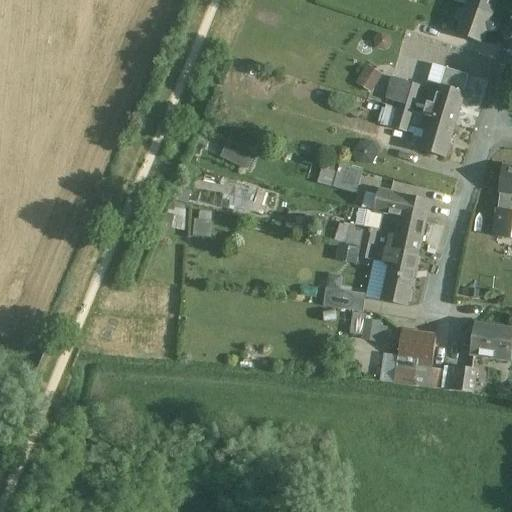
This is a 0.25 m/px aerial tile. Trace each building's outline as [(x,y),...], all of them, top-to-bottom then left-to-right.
[(497,0),(468,0),(465,10),(459,11),(456,20),(460,25),(457,34),(482,43),(486,31),(491,33),(496,31),(499,25),(495,21),(490,20),(497,0)] [(367,64),(357,83),(373,91),(383,72),(367,64)] [(468,82),(447,76),(444,88),(464,94),(468,82)] [(420,89),(392,81),(385,102),(414,111),(420,89)] [(444,88),(438,86),(433,105),(427,103),(423,116),(455,125),(464,94),(444,88)] [(398,111),(385,107),(380,125),(393,128),(398,111)] [(412,115),(402,112),(398,111),(393,128),(407,133),(412,115)] [(455,125),(423,116),(419,130),(425,132),(419,150),(445,158),(455,125)] [(361,139),(353,157),(371,165),(379,147),(361,139)] [(253,156),(256,150),(231,140),(229,146),(253,156)] [(226,147),(221,157),(248,169),(253,158),(226,147)] [(364,172),(326,161),(320,182),(358,193),(364,172)] [(511,168),(504,167),(499,204),(498,212),(511,214),(511,168)] [(430,203),(380,192),(376,212),(385,214),(426,223),(430,203)] [(426,223),(385,214),(381,231),(379,231),(376,246),(419,255),(426,223)] [(365,228),(351,225),(347,244),(361,248),(362,244),(365,228)] [(379,231),(365,228),(362,244),(376,246),(379,231)] [(419,255),(376,246),(373,261),(389,265),(381,301),(409,307),(419,255)] [(365,295),(326,289),(324,307),(363,313),(365,295)] [(386,340),(388,322),(364,320),(363,338),(386,340)] [(511,331),(477,326),(472,357),(511,363),(511,331)] [(437,337),(404,332),(400,358),(418,361),(417,367),(432,369),(437,337)] [(477,373),(445,368),(441,391),(474,396),(477,373)]
